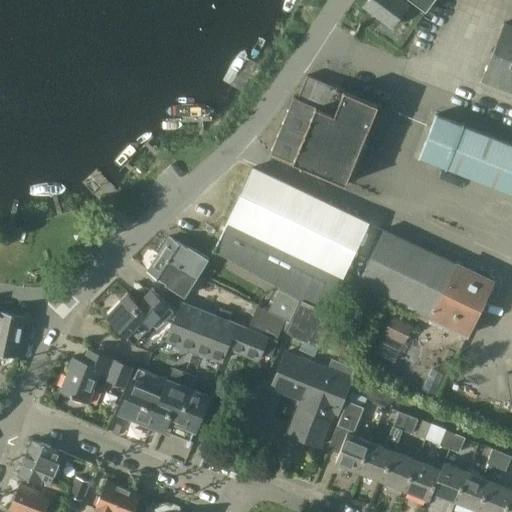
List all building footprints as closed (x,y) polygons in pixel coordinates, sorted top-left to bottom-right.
[(367,0),(364,5),(391,25),(407,3),(402,0),(367,0)] [(413,0),(426,9),(432,0),(413,0)] [(511,89),(511,25),(504,22),(482,78),(511,89)] [(297,98),(367,128),(377,104),(307,75),(297,98)] [(367,128),(297,98),(293,96),(270,151),(344,183),(367,128)] [(511,190),(511,141),(462,123),(463,121),(462,120),(461,122),(435,112),(418,155),(444,165),(444,167),(445,167),(445,165),(511,190)] [(268,311),(290,321),(286,329),(319,344),(333,313),(325,309),(341,274),(343,275),(367,221),(253,167),(227,219),(229,221),(215,250),(237,260),(236,262),(259,272),(258,274),(280,284),(268,311)] [(358,283),(467,334),(492,279),(383,229),(358,283)] [(157,255),(189,273),(196,277),(208,258),(194,249),(192,251),(168,236),(157,255)] [(157,255),(147,271),(165,282),(164,283),(184,296),(186,293),(196,277),(189,273),(157,255)] [(105,314),(126,335),(133,342),(160,315),(163,318),(172,309),(151,288),(137,301),(127,292),(105,314)] [(350,358),(374,308),(345,294),(322,345),(350,358)] [(180,302),(165,338),(221,361),(227,347),(236,324),(180,302)] [(248,326),(275,338),(284,320),(257,307),(248,326)] [(0,310),(0,355),(6,356),(9,353),(16,354),(23,315),(0,310)] [(392,315),(383,334),(404,344),(413,325),(392,315)] [(236,324),(227,347),(258,359),(261,352),(271,356),(277,341),(236,324)] [(59,390),(88,401),(98,376),(124,386),(132,365),(96,351),(91,362),(73,355),(59,390)] [(336,412),(350,377),(354,366),(330,357),(326,368),(285,352),(271,386),(301,398),(290,426),(297,428),(294,434),(319,444),(332,411),(336,412)] [(207,395),(165,379),(138,368),(120,413),(189,440),(207,395)] [(358,469),(370,440),(351,433),(363,405),(346,398),(327,447),(338,451),(335,460),(358,469)] [(399,410),(393,423),(402,427),(407,413),(399,410)] [(412,431),(418,417),(407,413),(402,427),(412,431)] [(422,419),(416,434),(426,438),(432,424),(422,419)] [(370,440),(358,469),(381,478),(392,449),(401,428),(391,425),(383,446),(370,440)] [(445,430),(439,444),(449,448),(454,434),(445,430)] [(458,452),(464,438),(454,434),(449,448),(458,452)] [(18,472),(40,481),(41,479),(48,482),(51,475),(61,451),(32,439),(18,472)] [(392,449),(381,478),(405,488),(416,459),(392,449)] [(492,449),(486,464),(495,467),(501,452),(492,449)] [(505,471),(511,456),(501,452),(495,467),(505,471)] [(416,459),(405,488),(429,497),(431,490),(432,490),(440,468),(416,459)] [(455,499),(467,470),(443,461),(440,468),(432,490),(455,499)] [(467,470),(455,499),(479,508),(490,479),(495,467),(486,464),(485,463),(480,475),(467,470)] [(82,498),(89,480),(76,475),(68,493),(82,498)] [(111,511),(123,486),(106,479),(95,507),(98,508),(96,511),(111,511)] [(488,511),(503,511),(511,490),(511,487),(490,479),(479,508),(488,511)] [(9,508),(13,510),(18,511),(42,511),(50,494),(20,481),(9,508)] [(123,486),(111,511),(131,511),(139,492),(123,486)] [(511,511),(511,490),(503,511),(511,511)] [(142,511),(164,511),(146,503),(142,511)]
